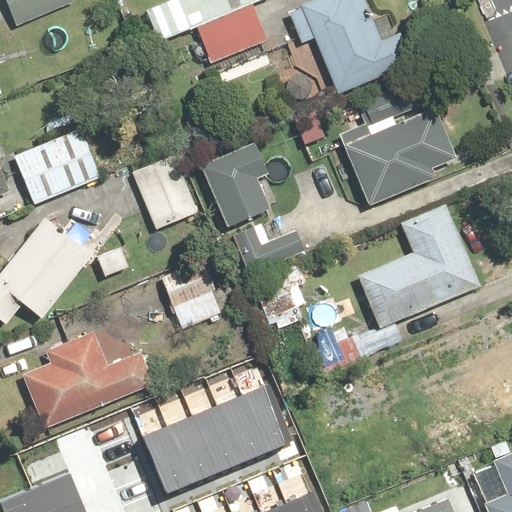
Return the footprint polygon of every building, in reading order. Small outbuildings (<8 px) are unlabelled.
[(8,0),(19,25),(83,0),(8,0)] [(156,0),(148,3),(161,36),(254,0),(156,0)] [(373,0),(301,0),(291,4),(306,41),(320,36),(339,88),(399,66),(373,0)] [(258,2),(201,24),(215,61),(272,39),(258,2)] [(439,94),(344,130),(371,200),(466,164),(439,94)] [(88,121),(15,149),(35,202),(108,175),(88,121)] [(256,138),(202,159),(227,226),(281,205),(256,138)] [(182,142),(130,164),(158,231),(210,209),(182,142)] [(0,150),(0,197),(16,192),(0,150)] [(362,269),(383,323),(488,284),(455,197),(404,216),(416,248),(362,269)] [(42,212),(0,267),(0,283),(46,318),(95,253),(42,212)] [(247,223),(225,233),(245,278),(299,254),(288,229),(256,244),(247,223)] [(211,255),(165,274),(187,327),(233,308),(211,255)] [(299,260),(248,283),(268,333),(302,320),(289,287),(307,280),(299,260)] [(511,317),(430,348),(459,422),(511,401),(511,317)] [(21,359),(45,424),(162,380),(148,343),(112,357),(101,329),(21,359)] [(385,365),(317,391),(333,431),(400,406),(385,365)] [(293,442),(268,384),(243,394),(268,452),(293,442)] [(268,452),(243,394),(218,405),(243,463),(268,452)] [(243,463),(218,405),(193,415),(218,473),(243,463)] [(218,473),(193,415),(168,426),(193,484),(218,473)] [(473,446),(461,421),(445,428),(411,444),(423,469),(473,446)] [(193,484),(168,426),(143,436),(168,494),(193,484)] [(511,511),(511,445),(473,460),(493,511),(511,511)] [(68,474),(1,502),(5,511),(48,511),(78,499),(68,474)] [(325,511),(316,490),(290,500),(295,511),(325,511)] [(455,511),(448,495),(406,511),(455,511)] [(83,511),(78,499),(48,511),(83,511)] [(295,511),(290,500),(264,511),(295,511)]
